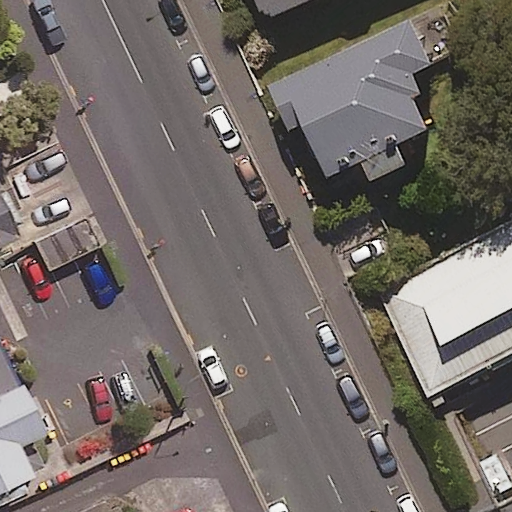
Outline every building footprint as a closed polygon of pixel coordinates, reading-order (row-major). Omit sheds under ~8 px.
[(311,0),(265,0),(274,17),(311,0)] [(443,58),(423,15),(274,85),(295,130),(308,124),(331,174),(369,157),(378,178),(414,161),(404,141),(436,126),(411,72),(443,58)] [(0,240),(12,234),(0,208),(0,240)] [(101,245),(90,219),(37,242),(48,268),(101,245)] [(428,398),(511,356),(511,222),(375,290),(428,398)] [(39,431),(0,350),(0,498),(32,483),(13,444),(39,431)] [(108,511),(102,498),(70,511),(108,511)]
